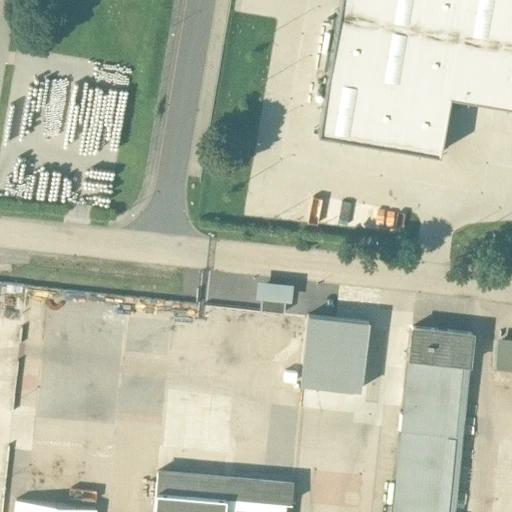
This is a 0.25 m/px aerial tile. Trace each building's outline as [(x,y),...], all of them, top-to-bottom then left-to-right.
[(511,0),(338,0),(316,132),(440,153),(450,93),(511,103),(511,0)] [(378,323),(329,318),(323,369),(373,374),(378,323)] [(412,327),(408,356),(469,363),(471,333),(412,327)] [(511,344),(495,343),(493,363),(511,365),(511,344)] [(453,511),(469,363),(408,356),(393,511),(453,511)] [(158,472),(156,492),(223,498),(283,503),(290,504),(291,484),(158,472)] [(222,511),(223,498),(156,492),(155,492),(153,511),(222,511)] [(93,511),(94,504),(10,497),(8,511),(93,511)] [(282,511),(283,503),(223,498),(222,511),(282,511)]
